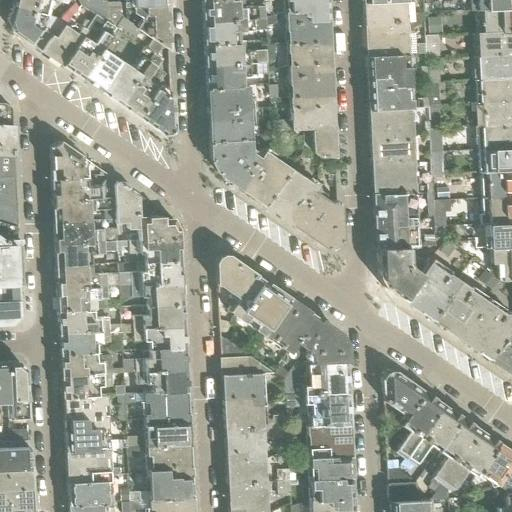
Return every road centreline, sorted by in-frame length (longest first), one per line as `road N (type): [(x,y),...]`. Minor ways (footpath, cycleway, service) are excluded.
road 1 (residential): [(344,0),(362,315)]
road 2 (residential): [(206,511),(191,198)]
road 3 (residential): [(39,94),(31,128),(40,347)]
road 4 (residential): [(362,315),(191,198)]
road 5 (residential): [(182,0),(191,198)]
road 6 (residential): [(362,315),(372,511)]
road 7 (residential): [(191,198),(39,94)]
road 8 (residential): [(511,422),(362,315)]
road 9 (residential): [(40,347),(50,511)]
